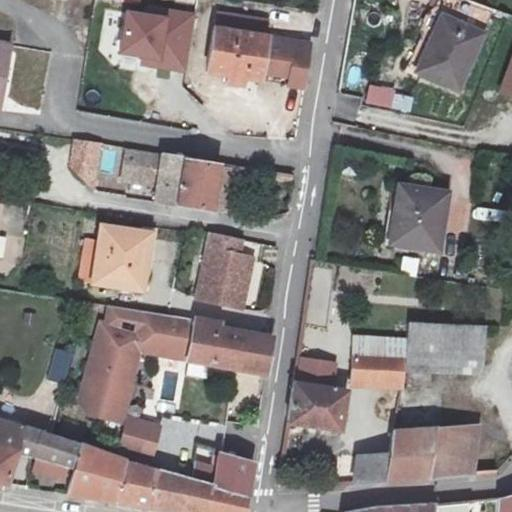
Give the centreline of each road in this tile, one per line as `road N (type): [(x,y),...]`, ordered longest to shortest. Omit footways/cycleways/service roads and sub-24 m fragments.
road 1 (residential): [(271,511),(270,469),(352,0)]
road 2 (residential): [(511,477),(281,511)]
